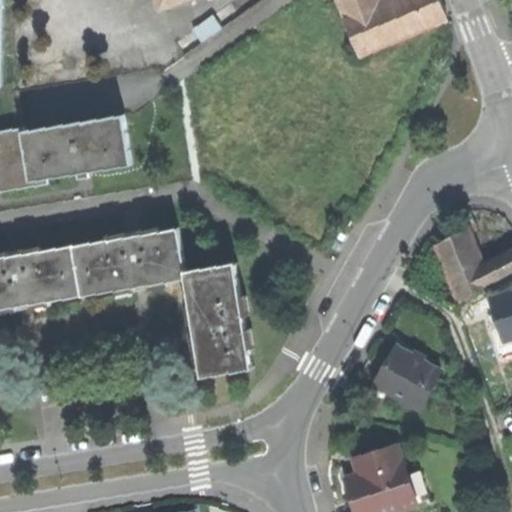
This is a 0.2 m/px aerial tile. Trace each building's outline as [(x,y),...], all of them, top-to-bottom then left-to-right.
[(338,0),(345,17),(382,3),(380,0),(338,0)] [(440,0),(389,0),(382,3),(345,17),(361,55),(448,19),(440,0)] [(56,170),(94,164),(140,157),(132,108),(32,124),(31,120),(29,120),(37,173),(56,170)] [(57,177),(56,170),(37,173),(29,120),(0,124),(0,153),(5,185),(27,181),(57,177)] [(467,231),(468,233),(476,230),(467,212),(453,219),(446,226),(453,238),(467,231)] [(117,231),(169,223),(168,217),(116,225),(117,231)] [(84,237),(92,286),(123,281),(178,272),(196,269),(195,262),(188,220),(169,223),(117,231),(84,237)] [(484,272),(468,233),(467,231),(453,238),(436,247),(458,306),(489,284),(484,272)] [(0,301),(57,292),(60,291),(92,286),(84,237),(34,245),(0,250),(0,301)] [(0,250),(34,245),(33,241),(0,246),(0,250)] [(261,359),(258,340),(250,287),(245,257),(246,256),(246,253),(195,262),(196,269),(201,296),(209,348),(212,367),(261,359)] [(489,284),(511,272),(511,261),(508,253),(484,272),(489,284)] [(178,277),(178,272),(123,281),(124,286),(142,283),(178,277)] [(88,296),(98,294),(125,290),(124,286),(123,281),(92,286),(60,291),(62,300),(88,296)] [(250,287),(258,340),(264,339),(255,286),(250,287)] [(505,341),(511,339),(511,291),(491,298),(500,323),(505,341)] [(58,298),(57,292),(0,301),(1,307),(43,300),(58,298)] [(100,304),(98,294),(88,296),(89,306),(100,304)] [(205,349),(209,348),(201,296),(196,297),(200,320),(205,349)] [(474,315),(489,310),(486,300),(471,305),(474,315)] [(511,356),(511,339),(505,341),(500,323),(489,327),(500,361),(511,356)] [(374,391),(375,392),(394,403),(417,416),(439,378),(396,353),(381,378),(374,391)] [(387,415),(394,403),(375,392),(369,404),(387,415)] [(403,511),(414,509),(412,501),(406,482),(396,451),(353,465),(357,479),(363,495),(367,511),(403,511)] [(350,499),(363,495),(357,479),(344,483),(350,499)] [(406,482),(412,501),(423,498),(417,479),(406,482)] [(367,511),(363,495),(350,499),(353,511),(367,511)]
